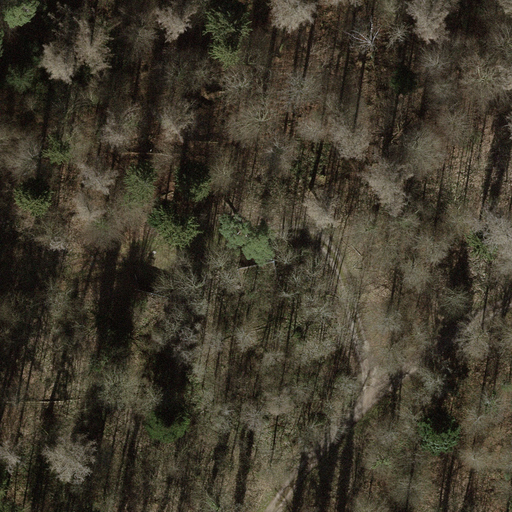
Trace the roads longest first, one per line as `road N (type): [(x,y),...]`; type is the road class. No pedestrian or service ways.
road 1 (track): [(0,279),(223,232),(313,229),(336,252),(375,393)]
road 2 (track): [(511,299),(375,393),(318,449),(272,511)]
